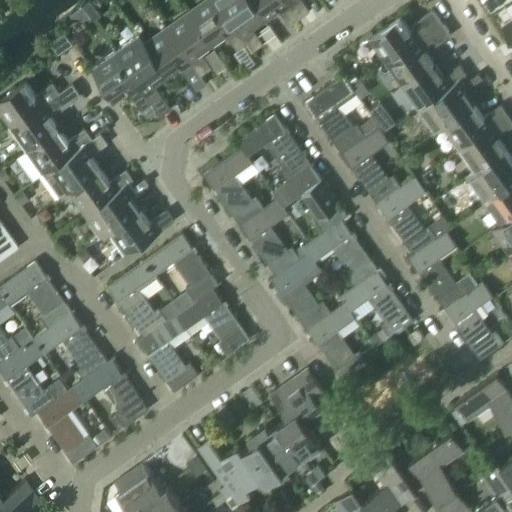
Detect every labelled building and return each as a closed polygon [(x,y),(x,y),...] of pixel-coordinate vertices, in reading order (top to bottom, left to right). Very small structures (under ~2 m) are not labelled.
[(89,0),(84,4),(95,20),(102,15),(91,0),(89,0)] [(217,0),(201,0),(190,9),(213,42),(236,26),(217,0)] [(217,0),(236,26),(241,34),(265,17),(252,0),(217,0)] [(252,0),(265,17),(288,1),(287,0),(252,0)] [(304,1),(298,5),(305,14),(310,10),(304,1)] [(150,20),(158,14),(154,7),(145,13),(150,20)] [(190,9),(166,25),(190,58),(213,42),(190,9)] [(287,9),(281,12),(290,25),(296,21),(287,9)] [(400,15),(368,39),(384,62),(442,21),(433,9),(413,23),(415,26),(410,29),(400,15)] [(442,21),(384,62),(401,85),(434,62),(425,49),(429,45),(431,49),(451,34),(442,21)] [(139,33),(138,34),(167,74),(183,63),(186,67),(183,70),(197,90),(207,83),(190,58),(166,25),(144,41),(139,33)] [(255,31),(245,38),(254,50),(264,43),(255,31)] [(73,45),(64,33),(51,42),(59,54),(73,45)] [(235,33),(229,37),(238,49),(243,45),(235,33)] [(138,34),(115,50),(150,99),(161,115),(171,108),(154,83),(167,74),(138,34)] [(115,50),(91,66),(115,99),(129,89),(133,93),(131,94),(140,106),(150,99),(115,50)] [(203,56),(198,60),(206,72),(212,68),(203,56)] [(434,62),(401,85),(417,108),(450,85),(434,62)] [(460,63),(448,72),(452,77),(464,69),(460,63)] [(450,85),(417,108),(434,132),(475,102),(466,90),(483,78),(479,72),(462,84),(458,79),(450,85)] [(365,135),(365,134),(357,123),(352,126),(335,102),(354,89),(343,74),(305,101),(341,152),(365,135)] [(26,80),(0,98),(0,110),(11,126),(11,127),(43,104),(26,80)] [(361,80),(353,86),(361,98),(370,92),(361,80)] [(53,82),(41,90),(45,96),(57,88),(53,82)] [(43,104),(11,127),(28,150),(59,127),(50,114),(55,111),(57,113),(81,95),(73,83),(43,104)] [(475,102),(434,132),(434,133),(442,127),(458,149),(491,126),(475,102)] [(501,104),(489,112),(493,118),(505,109),(501,104)] [(311,163),(303,152),(275,112),(237,139),(242,145),(248,154),(248,153),(266,140),(284,165),(279,168),(287,180),(303,169),(311,163)] [(491,126),(458,149),(474,171),(466,177),(466,178),(507,148),(498,136),(511,126),(511,119),(508,114),(491,126)] [(401,185),(393,173),(388,177),(371,153),(390,139),(379,124),(365,134),(365,135),(341,152),(377,202),(401,185)] [(59,127),(28,150),(44,173),(93,138),(85,128),(69,140),(59,127)] [(93,138),(44,173),(61,197),(69,191),(69,190),(101,168),(91,155),(108,143),(101,133),(93,138)] [(265,206),(264,206),(256,194),(251,198),(234,173),(253,160),(248,153),(248,154),(242,145),(204,172),(241,223),(265,206)] [(402,154),(408,162),(418,155),(413,147),(402,154)] [(511,154),(507,148),(466,178),(483,201),(483,202),(511,181),(511,154)] [(342,218),(347,215),(311,163),(303,169),(287,180),(273,190),(278,196),(283,204),(284,204),(302,191),(303,193),(319,216),(314,219),(323,231),(342,217),(342,218)] [(5,167),(0,170),(0,173),(5,181),(11,177),(5,167)] [(101,168),(69,190),(69,191),(84,213),(116,190),(101,168)] [(127,169),(115,177),(118,183),(131,174),(127,169)] [(430,181),(425,173),(418,177),(424,185),(430,181)] [(401,185),(377,202),(413,252),(413,253),(437,236),(446,229),(451,226),(443,214),(429,224),(424,227),(407,203),(425,190),(415,175),(401,185)] [(145,178),(133,186),(137,192),(149,183),(145,178)] [(511,181),(483,202),(499,223),(499,224),(511,214),(511,181)] [(116,190),(84,213),(85,213),(102,237),(110,231),(109,230),(141,208),(125,184),(116,190)] [(30,199),(22,188),(15,193),(23,205),(30,199)] [(276,273),(300,256),(292,245),(287,248),(270,224),(289,211),(284,204),(283,204),(278,196),(264,206),(265,206),(241,223),(276,273)] [(44,220),(49,217),(50,212),(47,208),(39,213),(44,220)] [(141,208),(109,230),(110,231),(126,254),(175,220),(167,209),(151,221),(141,208)] [(444,214),(450,223),(457,218),(451,209),(444,214)] [(499,223),(491,229),(507,253),(508,254),(511,251),(511,214),(499,224),(499,223)] [(309,241),(304,244),(308,251),(309,250),(314,259),(315,258),(333,245),(350,270),(346,273),(354,285),(377,268),(342,218),(342,217),(323,231),(309,241)] [(0,260),(20,247),(0,218),(0,260)] [(413,252),(408,256),(444,307),(468,290),(477,283),(469,271),(460,278),(455,281),(438,257),(456,244),(446,229),(437,236),(413,253),(413,252)] [(219,282),(183,231),(145,258),(155,272),(174,259),(191,283),(186,287),(194,298),(214,285),(215,286),(219,282)] [(92,255),(87,248),(80,253),(85,260),(92,255)] [(276,273),(271,276),(280,290),(277,292),(283,302),(287,299),(303,322),(307,328),(331,311),(323,299),(318,303),(303,282),(301,278),(303,277),(320,265),(315,258),(314,259),(309,250),(308,251),(300,256),(276,273)] [(73,310),(36,258),(0,283),(0,287),(9,300),(12,304),(30,291),(44,311),(40,314),(48,326),(73,310)] [(158,277),(155,272),(145,258),(108,284),(143,334),(167,317),(159,306),(154,309),(140,289),(158,277)] [(340,295),(344,301),(345,301),(351,309),(352,309),(369,297),(386,321),(381,324),(390,336),(414,319),(377,268),(354,285),(340,295)] [(468,290),(444,307),(480,358),(504,341),(495,329),(491,332),(473,308),(492,294),(482,280),(477,283),(468,290)] [(214,285),(194,298),(176,311),(186,326),(205,313),(223,337),(218,341),(227,353),(250,336),(215,286),(214,285)] [(0,360),(21,346),(12,333),(8,337),(0,325),(0,305),(9,300),(0,287),(0,360)] [(343,379),(367,362),(358,350),(354,353),(336,329),(356,315),(352,309),(351,309),(345,301),(344,301),(331,311),(307,328),(343,379)] [(108,360),(108,359),(73,310),(48,326),(35,336),(45,351),(63,338),(80,362),(76,365),(84,376),(84,377),(108,360)] [(175,390),(199,372),(190,360),(186,364),(168,339),(186,326),(176,311),(167,317),(143,334),(138,338),(175,390)] [(419,326),(408,334),(415,343),(425,336),(426,336),(419,326)] [(370,335),(377,345),(383,340),(376,331),(370,335)] [(35,336),(21,346),(0,360),(0,367),(33,414),(38,410),(57,396),(56,395),(67,388),(60,377),(44,388),(27,364),(45,351),(35,336)] [(149,408),(113,356),(108,359),(108,360),(84,377),(84,376),(75,382),(85,397),(104,384),(122,409),(112,416),(121,428),(149,408)] [(338,410),(325,392),(308,367),(281,386),(303,417),(305,419),(312,429),(338,410)] [(511,423),(511,394),(497,373),(455,402),(468,420),(490,404),(507,428),(508,427),(508,426),(511,423)] [(38,410),(74,461),(98,444),(90,431),(85,435),(68,410),(85,397),(75,382),(67,388),(56,395),(57,396),(38,410)] [(288,417),(279,423),(303,456),(322,443),(312,429),(305,419),(303,417),(281,386),(271,393),(288,417)] [(303,456),(279,423),(271,429),(267,423),(258,430),(285,469),(303,456)] [(511,423),(508,426),(508,427),(511,431),(511,456),(500,465),(511,481),(511,423)] [(285,469),(258,430),(249,436),(252,442),(244,448),(264,476),(263,476),(266,482),(285,469)] [(342,438),(347,445),(358,438),(353,430),(342,438)] [(464,511),(470,508),(457,490),(458,489),(441,465),(463,450),(451,432),(409,461),(438,502),(448,496),(458,511),(464,511)] [(199,445),(212,462),(227,484),(233,493),(238,500),(239,502),(252,493),(248,487),(263,476),(264,476),(244,448),(240,443),(222,455),(210,437),(199,445)] [(368,511),(396,511),(394,508),(416,492),(387,450),(369,463),(384,485),(362,501),(361,501),(368,511)] [(202,460),(197,453),(187,460),(192,467),(202,460)] [(144,460),(115,481),(122,490),(117,493),(130,511),(131,511),(136,509),(136,508),(164,488),(163,488),(144,460)] [(196,474),(207,467),(202,460),(192,467),(196,474)] [(511,511),(511,481),(500,465),(498,460),(480,473),(495,495),(471,511),(511,511)] [(320,479),(326,475),(319,465),(312,469),(320,479)] [(312,485),(320,479),(312,469),(304,475),(312,485)] [(0,510),(31,488),(24,478),(0,495),(0,510)] [(169,484),(163,488),(164,488),(136,508),(136,509),(138,511),(168,511),(182,503),(169,484)] [(228,497),(233,493),(227,484),(222,488),(223,490),(213,497),(218,504),(228,497)] [(17,511),(38,498),(31,488),(0,510),(0,511),(17,511)] [(368,511),(361,501),(362,501),(353,488),(335,501),(342,511),(340,511),(368,511)] [(275,495),(282,505),(289,500),(282,490),(275,495)] [(238,500),(233,493),(228,497),(233,503),(238,500)] [(438,502),(444,511),(458,511),(448,496),(438,502)] [(168,511),(188,511),(182,503),(168,511)]
